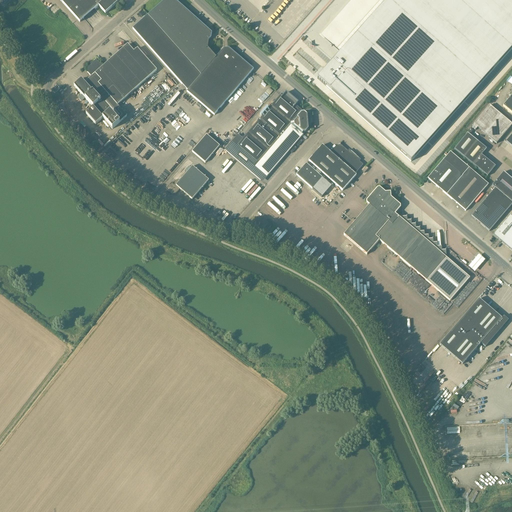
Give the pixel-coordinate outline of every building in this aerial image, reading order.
[(60,0),(80,22),(99,6),(105,13),(120,0),(60,0)] [(173,0),(165,0),(133,29),(188,91),(187,92),(214,115),(253,70),(230,49),(229,50),(228,50),(224,50),(224,51),(223,50),(215,59),(205,50),(209,31),(173,0)] [(411,162),(511,49),(511,0),(387,0),(333,61),(318,78),(326,86),(411,162)] [(137,49),(134,52),(128,45),(102,67),(96,60),(85,70),(92,77),(85,82),(82,79),(74,86),(93,108),(91,109),(91,108),(89,110),(89,111),(86,114),(95,125),(102,119),(112,130),(127,117),(117,106),(157,71),(137,49)] [(287,93),(285,96),(283,95),(281,96),(262,117),(262,120),(260,122),(257,123),(242,141),(236,137),(225,150),(261,181),(265,176),(268,176),(302,136),(301,134),(303,132),(306,132),(308,130),(307,116),(304,113),(301,113),(300,112),(300,109),(297,107),(300,103),(287,93)] [(511,95),(503,106),(511,114),(511,95)] [(496,144),(511,125),(511,124),(490,106),(472,127),(476,130),(477,128),(496,144)] [(486,149),(477,141),(467,134),(454,150),(487,176),(495,167),(481,155),(486,149)] [(220,146),(207,135),(192,152),(205,163),(220,146)] [(356,175),(355,174),(363,165),(355,158),(356,158),(352,154),(352,155),(339,144),(331,153),(322,145),(309,161),(342,191),(356,175)] [(450,152),(428,179),(465,211),(488,185),(450,152)] [(296,175),(312,189),(322,178),(306,164),(296,175)] [(209,180),(192,166),(179,182),(177,180),(174,184),(172,183),(166,189),(170,193),(171,192),(172,193),(175,193),(176,192),(179,188),(192,200),(209,180)] [(492,186),(495,189),(495,188),(511,202),(511,179),(504,172),(492,186)] [(281,212),(288,205),(288,184),(275,195),(279,201),(278,202),(276,202),(273,200),(269,204),(269,207),(267,208),(275,218),(279,214),(281,214),(281,212)] [(446,258),(446,251),(442,251),(442,247),(437,247),(437,243),(433,243),(433,239),(429,240),(429,236),(425,236),(424,232),(420,232),(420,228),(416,228),(416,224),(411,225),(411,221),(407,221),(407,217),(399,217),(395,214),(400,208),(400,205),(390,196),(390,191),(384,192),(380,188),(378,188),(366,201),(367,203),(369,205),(344,235),(367,255),(379,240),(427,281),(446,258)] [(489,232),(511,205),(511,202),(495,188),(495,189),(471,216),(489,232)] [(511,217),(510,216),(493,235),(511,251),(511,217)] [(262,228),(263,229),(268,224),(262,218),(260,221),(257,219),(252,224),(260,231),(262,228)] [(479,257),(469,269),(475,274),(486,262),(479,257)] [(502,318),(479,299),(439,345),(463,364),(481,343),(485,347),(508,320),(504,316),(502,318)]
